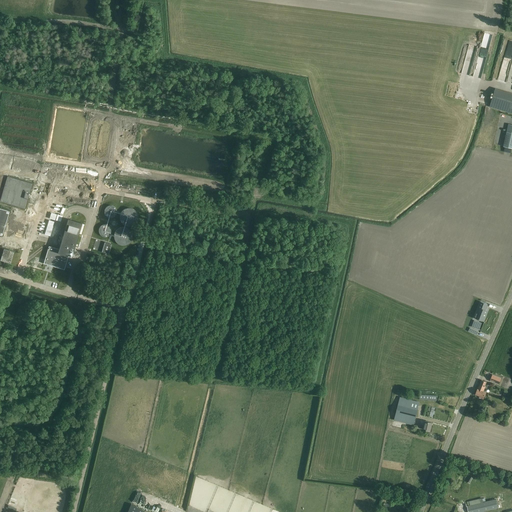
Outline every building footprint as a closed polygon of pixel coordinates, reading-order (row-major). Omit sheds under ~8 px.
[(511,55),(507,54),(502,67),(508,69),(511,58),(511,55)] [(511,94),(495,89),(490,106),(511,112),(511,94)] [(0,202),(25,210),(32,188),(33,184),(7,176),(0,200),(0,202)] [(117,212),(117,210),(117,209),(117,208),(116,207),(115,206),(114,205),(113,205),(112,204),(111,204),(110,204),(109,205),(108,205),(107,206),(106,207),(105,208),(105,209),(105,210),(105,212),(106,214),(107,215),(108,216),(109,216),(110,217),(111,217),(113,216),(114,216),(115,215),(116,214),(116,213),(117,212)] [(10,211),(0,208),(0,236),(3,237),(10,211)] [(137,218),(137,217),(137,215),(137,214),(136,212),(135,211),(134,210),(132,209),(131,209),(129,208),(128,208),(126,209),(125,209),(123,210),(122,212),(121,213),(121,215),(121,217),(121,218),(121,220),(122,221),(123,222),(124,223),(125,224),(127,225),(128,225),(130,225),(132,224),(133,224),(135,223),(136,221),(136,220),(137,218)] [(72,257),(74,248),(82,223),(68,219),(59,249),(49,246),(44,264),(64,270),(68,257),(72,257)] [(112,232),(112,231),(112,229),(111,227),(110,226),(109,225),(107,225),(105,225),(104,225),(103,226),(102,227),(101,228),(101,229),(100,230),(101,232),(101,233),(101,234),(102,235),(103,235),(104,236),(105,236),(106,236),(107,236),(108,236),(110,235),(112,233),(112,232)] [(131,237),(131,236),(131,234),(130,233),(130,232),(129,230),(128,230),(127,229),(125,228),(124,228),(122,228),(121,229),(119,229),(118,230),(117,231),(116,232),(116,234),(115,236),(116,237),(116,239),(117,240),(118,241),(119,242),(120,243),(121,243),(123,243),(124,243),(126,243),(127,242),(128,241),(129,240),(130,239),(131,237)] [(105,242),(102,252),(109,255),(112,244),(105,242)] [(10,264),(14,252),(4,249),(0,261),(10,264)] [(479,308),(476,318),(483,321),(485,316),(485,315),(487,311),(484,310),(486,304),(481,302),(478,308),(479,308)] [(498,384),(501,378),(493,375),(490,381),(498,384)] [(475,394),(484,398),(486,393),(483,392),(486,387),(485,386),(487,382),(481,380),(478,389),(477,389),(475,394)] [(414,425),(419,402),(400,397),(394,420),(414,425)] [(423,429),(430,431),(432,423),(425,421),(421,420),(420,424),(424,425),(423,429)] [(478,511),(497,508),(495,499),(467,506),(468,511),(478,511)]
